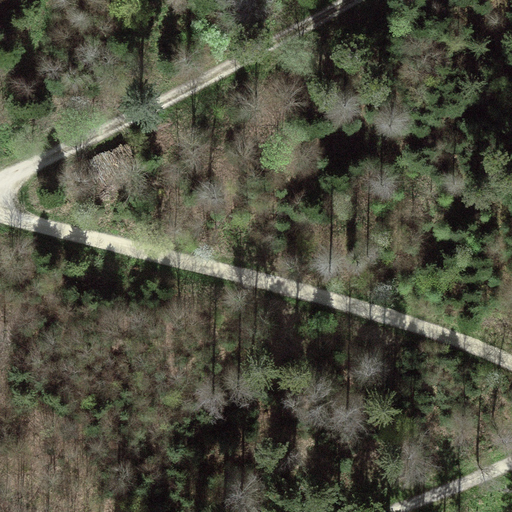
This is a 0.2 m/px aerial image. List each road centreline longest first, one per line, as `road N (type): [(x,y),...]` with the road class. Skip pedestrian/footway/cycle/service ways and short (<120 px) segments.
road 1 (track): [(511,362),(384,313),(0,211)]
road 2 (track): [(354,0),(0,181)]
road 3 (track): [(511,459),(384,511)]
